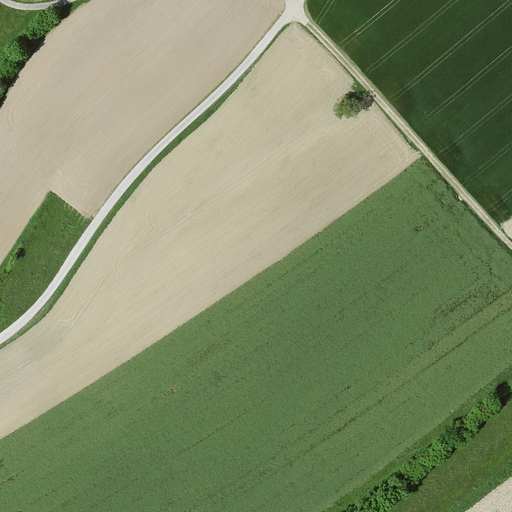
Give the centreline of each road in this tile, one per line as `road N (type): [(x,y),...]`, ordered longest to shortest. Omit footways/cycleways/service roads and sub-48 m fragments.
road 1 (track): [(0,339),(56,284),(135,171),(297,5)]
road 2 (track): [(511,248),(297,5)]
